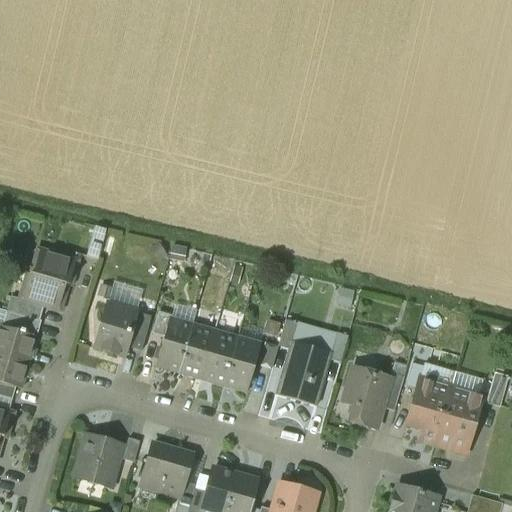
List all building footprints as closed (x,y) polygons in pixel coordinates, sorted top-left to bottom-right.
[(75,260),(41,250),(33,277),(67,287),(71,288),(74,277),(71,276),(75,260)] [(33,277),(29,276),(22,302),(44,308),(56,312),(61,296),(64,297),(67,287),(33,277)] [(22,302),(11,298),(6,314),(40,323),(44,308),(22,302)] [(136,314),(107,305),(94,349),(123,357),(126,348),(136,314)] [(40,323),(6,314),(1,329),(36,340),(41,324),(40,323)] [(136,314),(126,348),(141,353),(151,318),(136,314)] [(168,317),(157,315),(152,335),(162,338),(167,322),(168,317)] [(191,328),(167,322),(162,338),(154,368),(178,374),(178,373),(191,328)] [(284,323),(277,349),(289,353),(291,344),(296,327),(284,323)] [(191,328),(178,373),(201,379),(214,334),(191,328)] [(1,329),(0,329),(0,356),(29,364),(36,340),(1,329)] [(236,340),(214,334),(201,379),(201,380),(223,386),(236,341),(236,340)] [(347,338),(336,335),(330,355),(328,361),(340,364),(347,338)] [(236,341),(223,386),(246,392),(258,347),(236,341)] [(330,355),(291,344),(289,353),(276,397),(314,408),(328,361),(330,355)] [(29,364),(0,356),(0,385),(15,390),(22,391),(29,364)] [(422,368),(410,364),(404,388),(416,391),(419,380),(422,368)] [(389,380),(350,369),(345,388),(351,390),(347,404),(353,406),(348,423),(375,430),(381,410),(389,380)] [(508,379),(494,375),(486,403),(500,407),(508,379)] [(402,380),(390,376),(389,380),(381,410),(393,413),(402,380)] [(450,389),(419,380),(416,391),(406,425),(422,430),(418,443),(433,447),(450,389)] [(15,390),(0,385),(0,397),(12,401),(15,390)] [(480,397),(450,389),(433,447),(448,451),(452,438),(467,442),(480,397)] [(0,409),(0,438),(3,439),(7,441),(10,431),(6,430),(11,413),(0,409)] [(121,446),(87,437),(75,479),(110,488),(121,446)] [(140,443),(128,440),(122,460),(134,464),(140,443)] [(191,455),(153,444),(143,479),(160,484),(157,493),(178,499),(179,499),(184,483),(191,455)] [(223,511),(234,476),(214,470),(206,495),(201,511),(223,511)] [(256,482),(234,476),(223,511),(247,511),(249,508),(256,482)] [(195,486),(184,483),(179,499),(178,499),(176,507),(188,511),(194,491),(195,486)] [(298,492),(279,486),(272,511),(271,511),(310,511),(315,494),(298,490),(298,492)] [(434,511),(438,501),(396,489),(389,511),(434,511)] [(188,511),(187,511),(201,511),(206,495),(194,491),(188,511)] [(499,511),(501,505),(471,497),(467,511),(499,511)]
